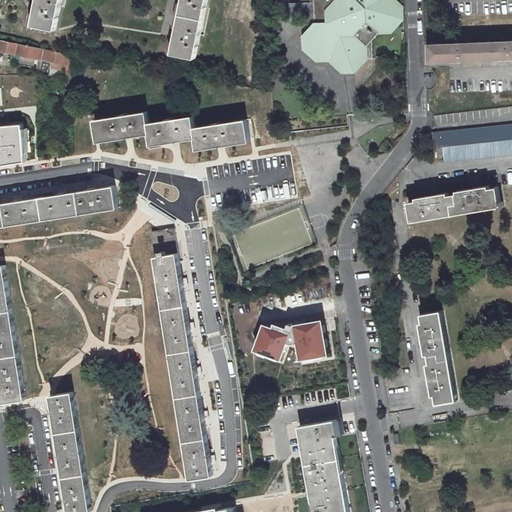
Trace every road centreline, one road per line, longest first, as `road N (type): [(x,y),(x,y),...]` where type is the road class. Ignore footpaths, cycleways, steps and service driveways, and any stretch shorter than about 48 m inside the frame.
road 1 (residential): [(387,511),(343,256),(366,196),(418,131),(416,0)]
road 2 (residential): [(191,216),(233,468),(221,482),(119,487),(100,511)]
road 3 (residential): [(52,511),(36,419),(0,419)]
